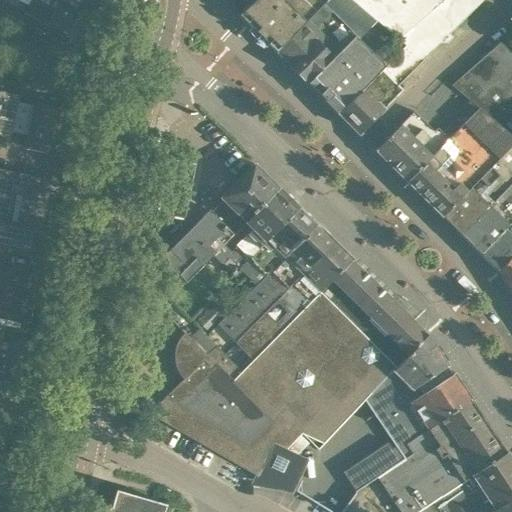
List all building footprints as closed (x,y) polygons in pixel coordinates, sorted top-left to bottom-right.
[(85,33),(93,18),(57,0),(29,0),(23,14),(87,46),(91,37),(85,33)] [(57,0),(93,18),(97,11),(100,10),(104,0),(57,0)] [(276,53),(327,0),(256,0),(239,16),(276,53)] [(353,1),(351,0),(327,0),(276,53),(306,83),(331,58),(355,34),(360,38),(376,21),(353,1)] [(442,0),(441,1),(439,0),(351,0),(353,1),(376,21),(405,46),(386,66),(384,68),(356,95),(337,113),(358,135),(402,91),(398,86),(483,0),(442,0)] [(0,22),(16,30),(22,17),(0,7),(0,22)] [(386,66),(366,45),(360,38),(355,34),(331,58),(306,83),(329,106),(347,86),(356,95),(384,68),(386,66)] [(452,85),(470,101),(479,108),(490,117),(511,97),(511,55),(500,42),(452,85)] [(33,104),(33,107),(17,103),(18,96),(0,92),(0,137),(9,140),(11,133),(26,136),(24,146),(26,146),(26,149),(48,154),(49,150),(62,152),(68,127),(64,126),(67,112),(54,109),(55,102),(36,98),(34,104),(33,104)] [(467,120),(479,108),(470,101),(459,112),(467,120)] [(490,117),(479,108),(467,120),(447,140),(406,181),(442,217),(511,146),(511,137),(489,118),(490,117)] [(434,133),(413,113),(375,150),(406,181),(447,140),(437,130),(434,133)] [(511,146),(442,217),(461,236),(511,185),(511,146)] [(195,161),(166,156),(154,216),(183,221),(195,161)] [(238,231),(279,190),(254,165),(221,199),(241,219),(234,227),(238,231)] [(0,170),(0,243),(30,250),(32,243),(43,245),(53,194),(42,192),(44,179),(0,170)] [(480,255),(511,223),(511,185),(461,236),(480,255)] [(299,210),(279,190),(238,231),(243,237),(236,245),(241,250),(223,267),(232,275),(239,269),(299,210)] [(239,269),(256,286),(315,226),(299,210),(239,269)] [(209,211),(155,264),(161,269),(154,276),(173,295),(234,236),(209,211)] [(511,223),(480,255),(497,272),(511,256),(511,223)] [(331,242),(315,226),(256,286),(216,326),(232,341),(331,242)] [(351,262),(331,242),(232,341),(250,360),(351,262)] [(511,288),(511,256),(497,272),(510,291),(511,288)] [(320,443),(362,400),(426,336),(351,262),(250,360),(239,371),(177,431),(259,478),(260,477),(256,475),(259,469),(282,483),(286,476),(290,477),(299,457),(286,451),(301,435),(306,438),(320,443)] [(31,303),(35,282),(28,280),(28,283),(0,276),(0,317),(22,322),(26,302),(31,303)] [(198,329),(190,337),(206,354),(214,346),(198,329)] [(189,338),(181,330),(180,331),(183,334),(181,336),(179,339),(177,342),(176,345),(175,348),(174,351),(173,354),(173,358),(173,360),(174,363),(175,366),(176,370),(177,373),(179,375),(180,377),(183,380),(149,413),(144,410),(144,412),(177,431),(239,371),(214,346),(206,354),(190,337),(189,338)] [(362,400),(394,447),(403,459),(413,453),(407,444),(470,402),(426,336),(362,400)] [(413,511),(504,453),(470,402),(407,444),(413,453),(403,459),(403,460),(376,478),(398,511),(413,511)] [(354,492),(376,478),(403,460),(403,459),(394,447),(390,449),(386,443),(342,473),(354,492)] [(450,511),(452,511),(488,511),(511,496),(511,464),(504,453),(413,511),(450,511)] [(157,511),(159,505),(165,507),(166,505),(116,491),(109,511),(157,511)] [(511,511),(511,496),(488,511),(511,511)]
